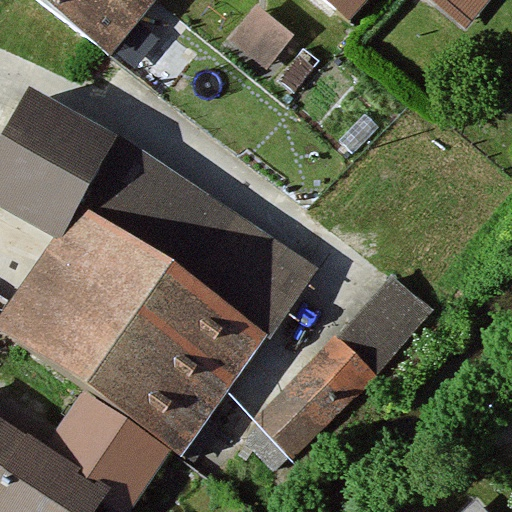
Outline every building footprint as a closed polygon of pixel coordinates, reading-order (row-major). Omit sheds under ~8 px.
[(155,0),(46,0),(114,53),(155,0)] [(327,0),(361,24),(380,0),(435,0),(468,26),(489,0),(327,0)] [(127,145),(37,92),(0,155),(0,202),(67,241),(88,210),(127,145)] [(177,269),(88,210),(67,241),(0,342),(0,343),(191,470),(322,273),(219,205),(177,269)] [(252,408),(292,450),(439,314),(400,271),(252,408)] [(113,511),(123,497),(0,421),(0,511),(113,511)] [(503,511),(483,489),(455,511),(503,511)]
